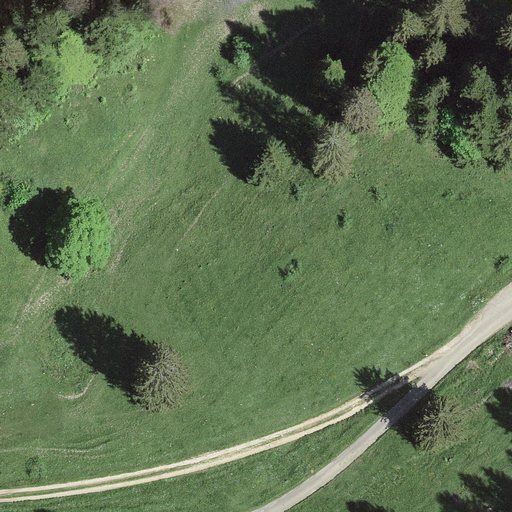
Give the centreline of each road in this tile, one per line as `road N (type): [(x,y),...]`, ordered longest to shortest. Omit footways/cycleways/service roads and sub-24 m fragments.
road 1 (track): [(454,360),(312,430),(206,466),(0,500)]
road 2 (unclassified): [(511,312),(330,476),(270,511)]
